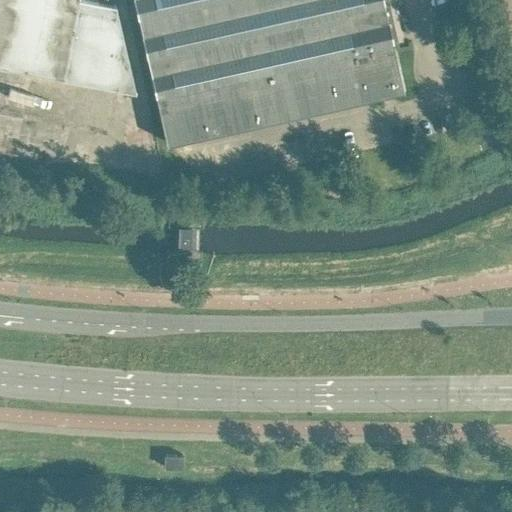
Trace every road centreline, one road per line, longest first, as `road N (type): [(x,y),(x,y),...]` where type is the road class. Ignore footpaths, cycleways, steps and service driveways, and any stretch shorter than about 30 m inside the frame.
road 1 (tertiary): [(0,380),(164,397),(511,397)]
road 2 (tertiary): [(511,319),(185,325),(0,310)]
